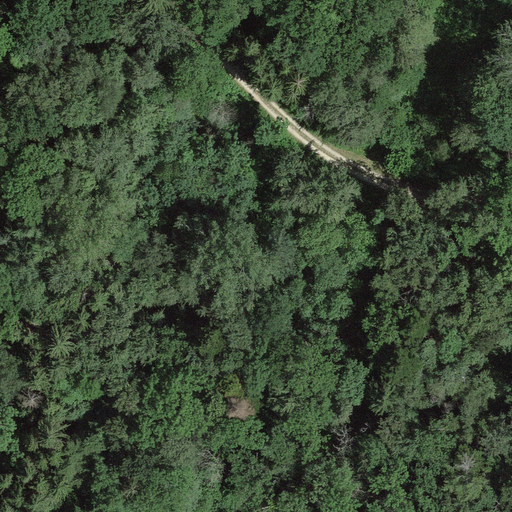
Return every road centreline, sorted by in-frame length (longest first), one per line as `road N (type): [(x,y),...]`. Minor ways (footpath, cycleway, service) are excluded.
road 1 (unclassified): [(511,204),(433,191),(354,165),(301,133),(186,17)]
road 2 (track): [(354,165),(360,370),(386,511)]
road 3 (unclassified): [(34,0),(186,17)]
